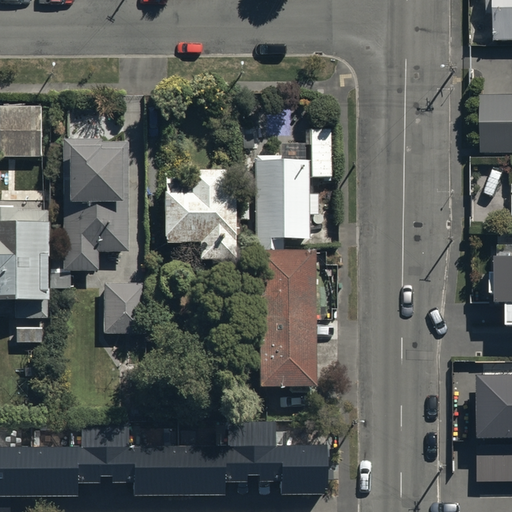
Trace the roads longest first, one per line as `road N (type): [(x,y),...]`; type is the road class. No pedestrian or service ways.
road 1 (unclassified): [(401,511),(407,21)]
road 2 (unclassified): [(0,24),(407,21)]
